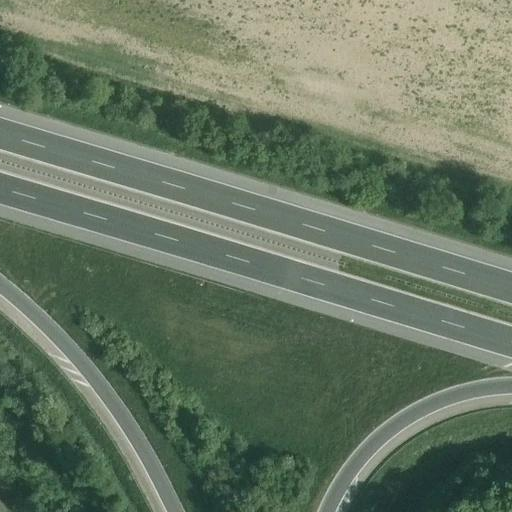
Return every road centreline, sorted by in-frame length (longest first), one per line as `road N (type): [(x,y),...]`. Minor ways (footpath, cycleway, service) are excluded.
road 1 (motorway): [(0,186),(511,342)]
road 2 (motorway): [(511,288),(0,135)]
road 3 (motorway): [(0,283),(39,316),(102,395),(171,511)]
road 4 (motorway): [(326,511),(347,475),(395,425),(462,394),(511,386)]
